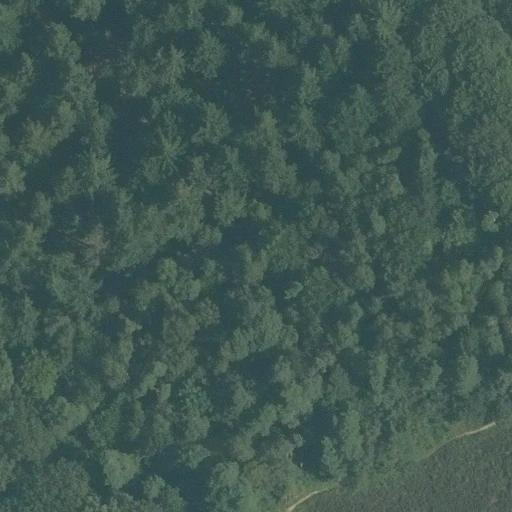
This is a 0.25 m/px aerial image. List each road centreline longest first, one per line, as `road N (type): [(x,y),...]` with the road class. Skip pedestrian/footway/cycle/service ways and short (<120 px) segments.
road 1 (track): [(0,374),(457,85)]
road 2 (track): [(511,191),(412,0)]
road 3 (track): [(100,511),(0,380)]
